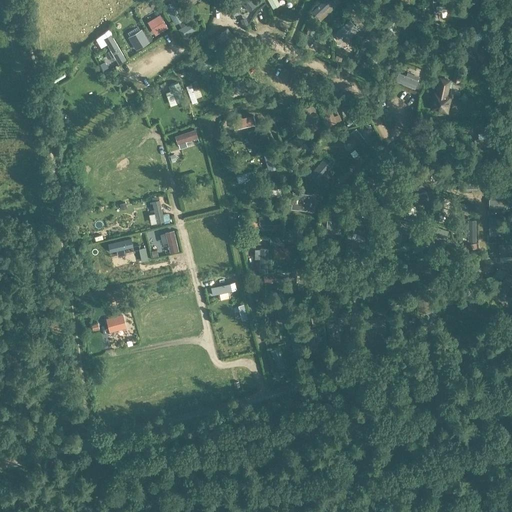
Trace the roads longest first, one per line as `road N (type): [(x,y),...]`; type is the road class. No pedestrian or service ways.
road 1 (track): [(86,400),(26,0)]
road 2 (track): [(0,463),(358,367)]
road 3 (unclassified): [(358,367),(511,325)]
